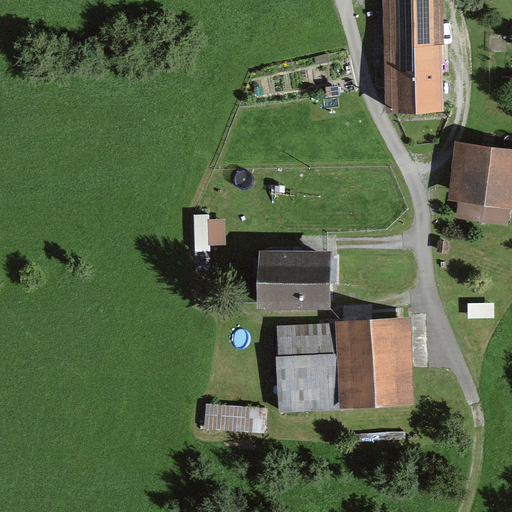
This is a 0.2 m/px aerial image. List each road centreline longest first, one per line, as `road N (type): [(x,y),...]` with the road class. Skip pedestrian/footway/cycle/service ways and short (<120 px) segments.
road 1 (track): [(343,0),(421,199),(429,311),(475,387),(481,459),(466,511)]
road 2 (track): [(424,288),(399,304),(325,315),(255,313),(248,299),(253,249),(261,242),(390,245),(424,226)]
road 3 (track): [(421,199),(463,114),(459,0)]
